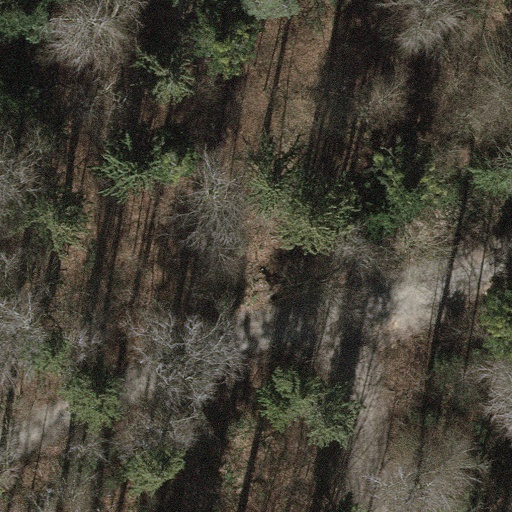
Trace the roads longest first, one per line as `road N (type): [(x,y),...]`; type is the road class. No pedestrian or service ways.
road 1 (track): [(0,490),(511,295)]
road 2 (track): [(396,341),(366,502),(371,511)]
